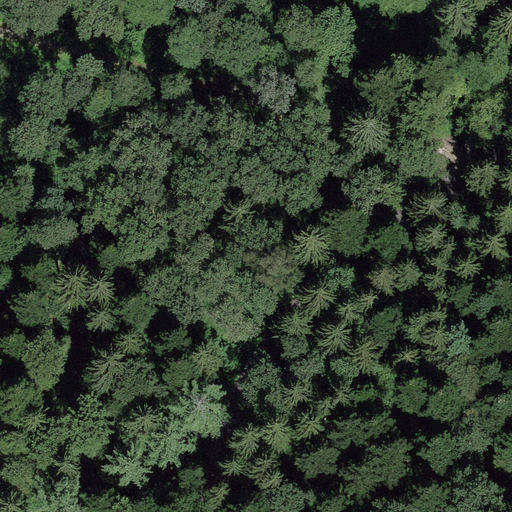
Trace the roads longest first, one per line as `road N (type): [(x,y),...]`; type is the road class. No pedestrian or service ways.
road 1 (track): [(0,34),(485,162)]
road 2 (unclassified): [(511,141),(349,261),(303,305),(238,399),(203,511)]
